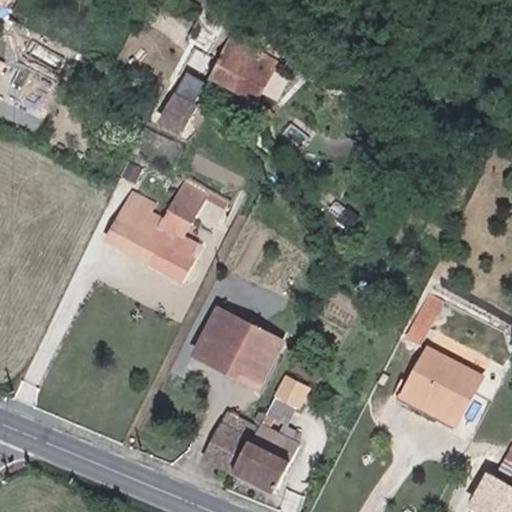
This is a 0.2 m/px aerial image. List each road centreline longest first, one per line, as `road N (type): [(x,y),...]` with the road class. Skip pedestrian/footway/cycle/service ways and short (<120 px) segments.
road 1 (track): [(511,103),(245,0)]
road 2 (primary): [(0,420),(219,511)]
